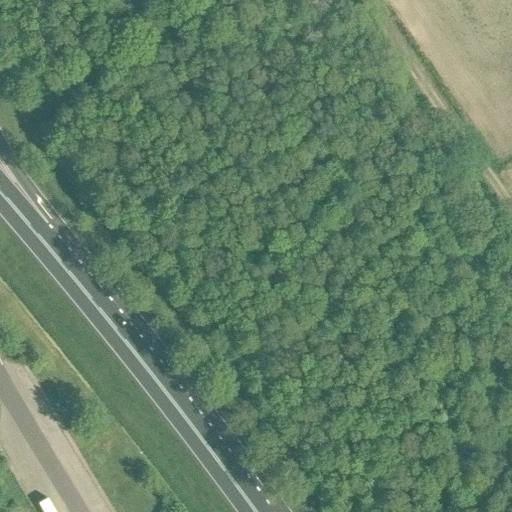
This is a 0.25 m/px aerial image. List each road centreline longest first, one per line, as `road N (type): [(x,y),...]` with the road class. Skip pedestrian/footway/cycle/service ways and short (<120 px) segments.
road 1 (trunk): [(256,511),(44,242)]
road 2 (track): [(365,0),(511,233)]
